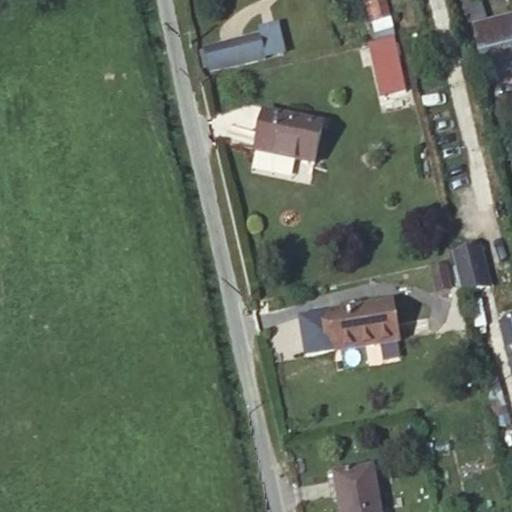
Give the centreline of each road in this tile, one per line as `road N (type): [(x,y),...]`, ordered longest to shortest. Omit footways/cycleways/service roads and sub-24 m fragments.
road 1 (unclassified): [(187,0),(278,511)]
road 2 (unknown): [(439,0),(496,226)]
